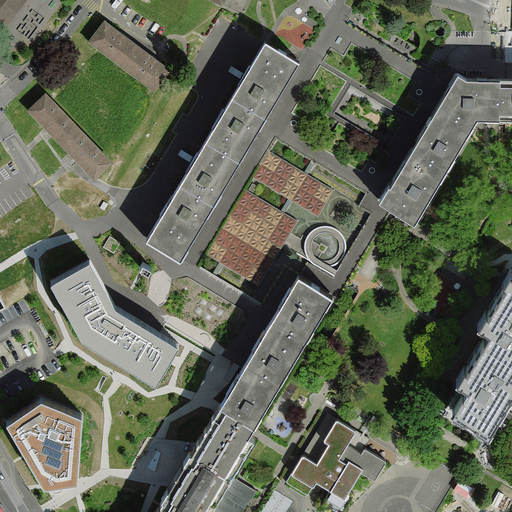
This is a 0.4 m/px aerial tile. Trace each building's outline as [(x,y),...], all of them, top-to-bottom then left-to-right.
[(0,0),(0,16),(8,23),(25,0),(0,0)] [(106,21),(90,41),(155,91),(170,71),(106,21)] [(298,64),(266,45),(148,239),(182,258),(298,64)] [(444,66),(438,76),(433,84),(414,117),(408,113),(402,124),(392,141),(386,151),(392,154),(372,188),(369,194),(361,204),(359,207),(373,215),(338,273),(335,276),(332,283),(327,291),(332,294),(338,297),(346,285),(349,280),(388,215),(392,208),(380,201),(414,148),(440,105),(452,84),(458,74),(452,70),(444,66)] [(414,148),(380,201),(392,208),(416,222),(447,168),(477,118),(511,118),(511,80),(468,81),(458,74),(414,148)] [(47,94),(30,110),(93,177),(110,162),(47,94)] [(270,151),(254,177),(289,199),(292,201),(319,217),(335,190),(309,174),(304,171),(270,151)] [(304,171),(309,174),(316,162),(311,159),(304,171)] [(247,190),(207,255),(220,262),(224,265),(260,286),(283,247),(276,243),(284,231),(291,234),(299,221),(285,213),(281,211),(247,190)] [(281,211),(285,213),(292,201),(289,199),(281,211)] [(261,303),(252,298),(247,305),(221,350),(217,356),(213,363),(209,368),(205,376),(203,378),(217,386),(229,393),(274,317),(299,275),(327,291),(332,283),(335,276),(320,267),(308,260),(302,256),(299,261),(296,266),(293,271),(271,309),(261,303)] [(81,340),(155,386),(180,344),(116,305),(89,257),(47,280),(81,340)] [(213,275),(216,277),(224,265),(220,262),(213,275)] [(511,272),(479,326),(487,332),(466,367),(468,368),(461,381),(467,384),(455,405),(466,412),(465,414),(478,422),(479,419),(491,426),(511,390),(511,389),(510,388),(511,384),(511,272)] [(327,291),(299,275),(274,317),(229,393),(222,405),(255,425),(296,355),(332,294),(327,291)] [(40,397),(6,421),(44,485),(77,480),(77,478),(82,414),(40,397)] [(255,425),(222,405),(217,413),(200,443),(173,488),(158,511),(209,511),(211,510),(232,476),(255,437),(248,433),(250,430),(252,427),(255,425)] [(328,413),(303,454),(317,462),(329,443),(324,440),(337,418),(328,413)] [(303,454),(286,483),(308,495),(317,481),(331,489),(322,504),(335,511),(343,511),(355,494),(350,490),(361,471),(375,479),(387,460),(366,448),(362,453),(348,444),(357,430),(337,418),(324,440),(329,443),(317,462),(303,454)] [(371,438),(357,430),(348,444),(362,453),(366,448),(371,438)] [(232,476),(211,510),(213,511),(244,511),(257,490),(232,476)] [(288,511),(296,498),(276,488),(264,511),(288,511)]
